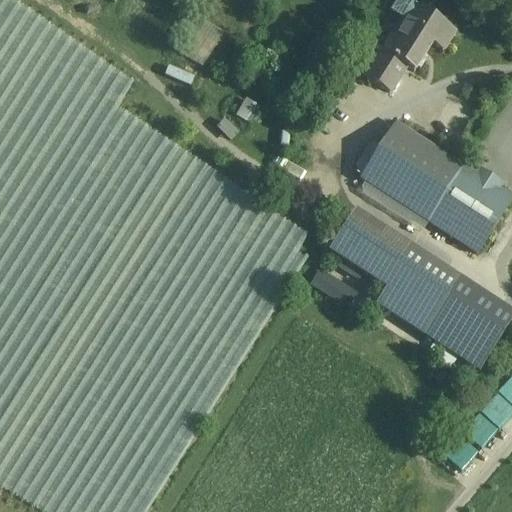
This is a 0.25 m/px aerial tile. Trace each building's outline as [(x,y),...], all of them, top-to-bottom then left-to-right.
[(462,33),(416,5),(370,79),(397,95),(412,69),(421,74),(439,45),(450,52),(462,33)] [(203,65),(219,30),(200,20),(183,55),(203,65)] [(481,175),(400,124),(364,181),(482,254),(511,207),(511,192),(505,189),(508,184),(484,169),(481,175)] [(416,251),(358,216),(333,255),(391,290),(416,251)] [(305,288),(345,307),(353,290),(314,271),(305,288)] [(491,396),(472,413),(489,431),(507,414),(491,396)]
